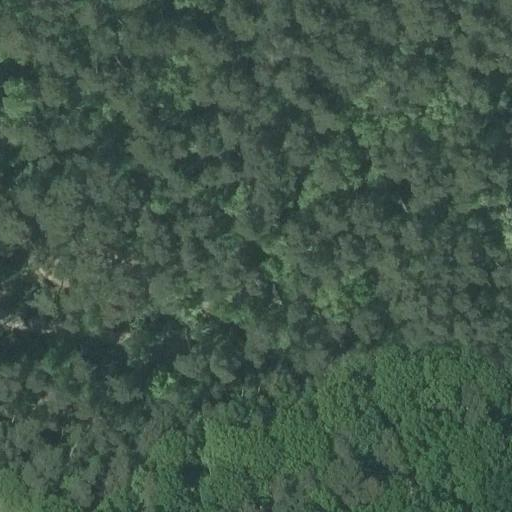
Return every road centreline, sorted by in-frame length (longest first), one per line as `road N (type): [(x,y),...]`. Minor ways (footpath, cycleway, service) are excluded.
road 1 (track): [(0,316),(196,354),(319,358)]
road 2 (track): [(155,511),(408,389)]
